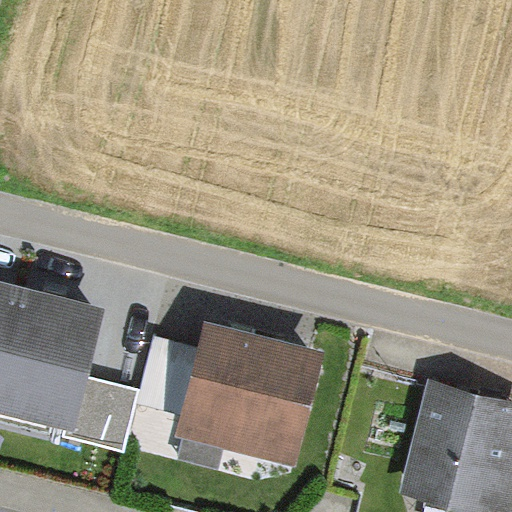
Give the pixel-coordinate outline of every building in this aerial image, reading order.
[(0,368),(23,276),(0,270),(0,368)] [(23,276),(0,368),(0,398),(70,416),(81,369),(100,295),(23,276)] [(207,314),(183,421),(293,446),(318,340),(207,314)] [(139,383),(81,369),(70,416),(67,429),(124,443),(139,383)] [(434,376),(408,487),(511,511),(511,419),(506,418),(511,394),(434,376)]
